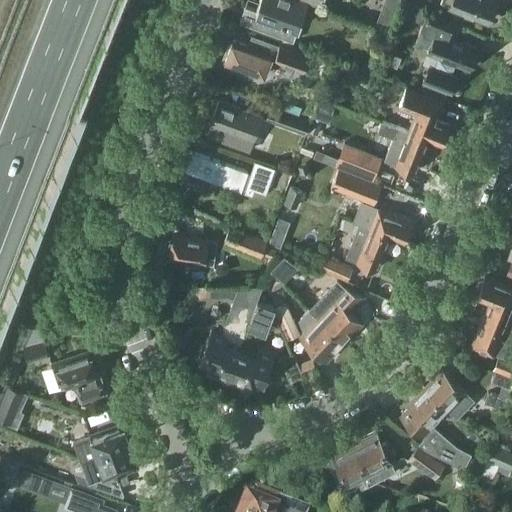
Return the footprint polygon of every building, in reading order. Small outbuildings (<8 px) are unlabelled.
[(245,5),(240,17),(239,20),(293,40),(308,1),(308,0),(259,0),(256,9),(245,5)] [(384,0),(377,22),(390,27),(400,0),(384,0)] [(441,0),(441,1),(488,19),(495,0),(441,0)] [(404,3),(399,14),(423,24),(415,43),(428,48),(423,63),(430,65),(424,78),(424,80),(421,87),(443,96),(446,88),(452,91),(458,76),(450,73),(455,61),(470,67),(472,62),(474,63),(478,52),(476,52),(478,47),(445,34),(450,21),(429,12),(428,13),(404,3)] [(368,43),(377,44),(378,34),(369,33),(368,43)] [(233,40),(225,61),(265,75),(270,60),(304,72),(311,52),(280,41),(279,44),(252,34),(248,45),(233,40)] [(408,86),(400,106),(417,113),(410,130),(429,138),(429,139),(442,144),(445,139),(448,138),(450,132),(448,129),(450,125),(432,117),(440,98),(408,86)] [(209,125),(211,126),(208,135),(249,150),(262,114),(219,98),(209,125)] [(271,105),(265,120),(304,134),(309,119),(271,105)] [(383,120),(378,131),(394,137),(385,158),(401,165),(402,168),(408,171),(411,169),(416,171),(429,139),(429,138),(410,130),(383,120)] [(336,165),(374,180),(383,156),(345,142),(336,165)] [(186,169),(181,181),(208,192),(212,179),(240,189),(247,171),(193,150),(186,169)] [(275,168),(255,161),(245,191),(252,193),(254,188),(266,192),(275,168)] [(336,187),(335,190),(362,201),(368,203),(372,205),(373,201),(380,184),(343,169),(336,187)] [(292,186),(285,202),(297,207),(299,208),(305,191),(301,190),(294,187),(292,186)] [(362,201),(354,219),(360,222),(391,235),(405,240),(406,236),(410,235),(413,229),(411,225),(412,221),(372,205),(368,203),(362,201)] [(344,217),(340,225),(341,227),(354,233),(345,254),(348,255),(363,261),(364,265),(370,267),(373,265),(378,267),(391,235),(360,222),(354,219),(344,215),(344,217)] [(232,225),(225,243),(262,256),(269,239),(232,225)] [(269,239),(268,240),(280,245),(284,235),(272,231),(269,239)] [(173,234),(170,256),(204,261),(215,263),(218,241),(210,239),(173,234)] [(328,257),(323,271),(347,280),(352,267),(328,257)] [(292,270),(282,262),(273,271),(282,280),(292,270)] [(491,302),(511,310),(511,287),(485,277),(477,296),(491,302)] [(310,308),(319,317),(344,340),(362,321),(351,311),(365,296),(347,287),(346,287),(338,279),(310,308)] [(239,286),(188,286),(188,297),(229,297),(234,299),(221,335),(211,331),(201,358),(211,361),(207,372),(229,380),(240,348),(249,325),(257,300),(263,286),(239,286)] [(64,308),(61,299),(50,303),(53,312),(64,308)] [(275,307),(257,300),(249,325),(266,331),(275,307)] [(275,307),(289,339),(300,334),(287,302),(275,307)] [(511,331),(511,310),(491,302),(473,345),(493,353),(502,328),(511,332),(511,331)] [(310,308),(299,320),(304,331),(302,334),(327,358),(344,340),(319,317),(310,308)] [(25,326),(15,350),(23,347),(28,360),(49,353),(45,340),(39,322),(25,326)] [(240,348),(229,380),(251,388),(254,378),(264,382),(275,352),(258,346),(255,353),(240,348)] [(89,352),(58,362),(65,386),(66,388),(76,385),(81,400),(103,393),(103,391),(105,390),(103,383),(100,384),(100,382),(99,382),(96,374),(97,374),(96,368),(97,368),(94,356),(91,357),(89,352)] [(303,375),(293,353),(281,358),(291,381),(303,375)] [(511,359),(498,355),(493,370),(496,371),(511,377),(511,359)] [(442,370),(425,386),(448,408),(457,417),(473,401),(442,370)] [(488,392),(484,402),(504,409),(511,388),(511,377),(496,371),(492,381),(503,386),(499,396),(488,392)] [(29,392),(6,382),(0,396),(0,419),(18,427),(25,410),(22,409),(29,392)] [(425,386),(409,404),(411,406),(402,415),(425,437),(420,443),(425,448),(465,468),(471,454),(456,447),(434,427),(432,424),(448,408),(425,386)] [(121,424),(75,441),(81,457),(95,457),(111,451),(112,454),(120,451),(119,446),(129,443),(126,436),(128,436),(125,427),(123,428),(121,424)] [(377,434),(356,444),(370,473),(379,468),(384,478),(396,472),(391,462),(377,434)] [(90,482),(93,481),(94,486),(123,495),(124,493),(116,472),(136,465),(136,463),(138,462),(135,453),(132,454),(129,443),(119,446),(120,451),(112,454),(111,451),(95,457),(81,457),(90,482)] [(335,456),(327,460),(335,475),(343,471),(349,483),(364,476),(369,485),(375,482),(370,473),(356,444),(335,455),(335,456)] [(511,451),(493,445),(481,475),(493,479),(497,472),(509,476),(511,469),(511,451)] [(435,480),(446,465),(418,446),(408,461),(435,480)] [(379,468),(370,473),(375,482),(384,478),(379,468)] [(72,487),(65,504),(79,509),(77,511),(113,511),(115,508),(101,503),(103,499),(72,487)] [(242,511),(308,511),(310,509),(256,488),(251,500),(248,499),(242,511)]
